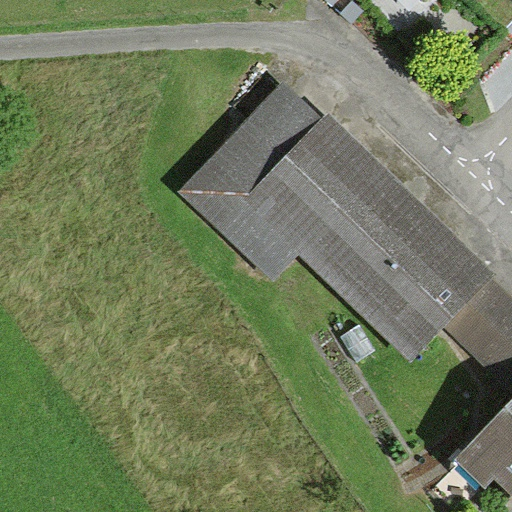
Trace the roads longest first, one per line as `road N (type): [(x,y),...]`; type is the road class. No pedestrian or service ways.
road 1 (track): [(266,42),(0,56)]
road 2 (residential): [(475,182),(348,59),(266,42)]
